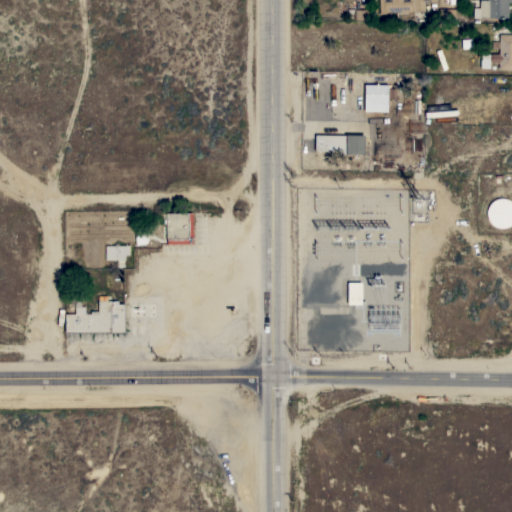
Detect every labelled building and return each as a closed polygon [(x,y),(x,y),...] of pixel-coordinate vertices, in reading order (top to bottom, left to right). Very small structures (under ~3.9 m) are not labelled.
[(423,0),(424,9),(414,9),(414,11),(389,11),(389,13),(379,13),(378,0),(423,0)] [(511,0),(511,2),(507,2),(507,10),(507,17),(491,17),(472,17),(472,7),(479,7),(479,0),(511,0)] [(366,19),(354,19),(354,8),(366,9),(366,19)] [(511,68),(497,68),(498,62),(489,61),(490,53),(498,53),(498,33),(511,33),(511,68)] [(488,67),(479,67),(480,53),(489,53),(488,67)] [(363,110),(364,84),(387,84),(387,87),(395,87),(395,97),(387,97),(387,111),(363,110)] [(363,154),(341,153),(341,150),(314,150),(314,134),(345,134),(363,134),(363,154)] [(511,222),(511,223),(509,225),(507,226),(504,227),(501,227),(499,227),(496,227),(494,226),(491,224),(489,223),(488,221),(486,218),(486,216),(485,213),(485,210),(486,208),(487,205),(488,203),(490,201),(492,199),(494,198),(497,197),(499,197),(502,197),(505,197),(507,198),(509,199),(511,201),(511,202),(511,222)] [(166,243),(166,239),(165,239),(165,212),(191,212),(192,242),(166,243)] [(148,243),(135,244),(134,232),(147,231),(148,243)] [(104,259),(104,245),(114,245),(114,242),(121,242),(121,244),(128,244),(129,254),(124,254),(124,259),(104,259)] [(360,304),(346,304),(347,281),(360,281),(360,304)] [(64,313),(74,313),(74,306),(83,305),(83,313),(90,313),(90,311),(97,311),(97,295),(106,295),(106,300),(117,300),(117,303),(124,303),(124,332),(64,332),(64,326),(64,313)] [(56,326),(56,313),(64,313),(64,326),(56,326)]
